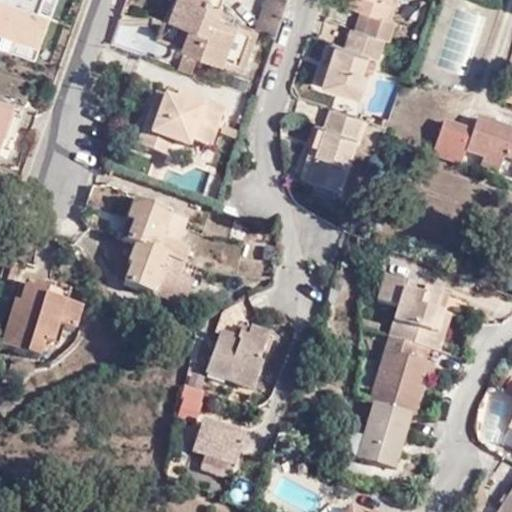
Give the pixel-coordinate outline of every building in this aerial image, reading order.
[(247,56),(261,24),(262,19),(259,17),(226,3),(226,0),(180,0),(177,8),(192,15),(184,33),(194,36),(206,41),(247,56)] [(261,24),(278,32),(289,0),(265,0),(259,17),(262,19),(261,24)] [(363,28),(387,37),(390,38),(396,20),(390,18),(396,3),(388,0),(351,0),(348,8),(368,16),(363,28)] [(486,0),(448,0),(437,69),(484,76),(496,1),(486,0)] [(363,28),(354,25),(348,44),(335,40),(328,59),(339,65),(338,68),(332,67),(326,81),(362,93),(371,71),(364,69),(370,54),(378,57),(387,37),(363,28)] [(184,59),(198,64),(206,41),(194,36),(184,59)] [(8,121),(19,93),(0,86),(0,144),(8,148),(17,124),(8,121)] [(180,86),(177,95),(221,111),(224,102),(180,86)] [(221,111),(177,95),(158,89),(149,110),(158,114),(146,142),(170,150),(175,137),(191,142),(193,136),(211,142),(221,111)] [(369,117),(336,106),(330,125),(320,122),(314,140),(322,144),(310,177),(341,189),(369,117)] [(158,114),(149,110),(138,139),(146,142),(158,114)] [(511,157),(511,127),(484,116),(478,128),(464,123),(452,155),(467,160),(471,150),(489,155),(485,164),(504,171),(508,157),(511,157)] [(438,150),(452,155),(464,123),(450,118),(438,150)] [(128,274),(171,291),(181,263),(189,241),(178,237),(185,214),(131,194),(123,212),(133,217),(127,234),(135,237),(129,254),(134,256),(128,274)] [(320,214),(293,227),(304,252),(332,240),(320,214)] [(476,262),(479,245),(467,243),(463,259),(476,262)] [(181,263),(171,291),(186,297),(198,269),(181,263)] [(72,316),(80,298),(43,282),(45,278),(27,273),(19,295),(15,293),(0,326),(0,328),(34,341),(37,332),(47,335),(57,312),(72,316)] [(395,311),(388,340),(415,347),(429,352),(437,319),(433,318),(438,297),(420,293),(418,299),(403,294),(404,288),(383,280),(375,305),(395,311)] [(108,325),(109,328),(127,326),(121,301),(103,302),(108,325)] [(429,352),(438,354),(447,322),(437,319),(429,352)] [(262,333),(245,326),(242,332),(234,329),(230,336),(214,330),(197,367),(219,377),(221,371),(247,382),(255,362),(250,360),(262,333)] [(388,340),(370,405),(409,416),(412,416),(420,391),(416,390),(422,367),(411,364),(415,347),(388,340)] [(0,401),(16,389),(11,382),(0,390),(0,401)] [(174,417),(194,422),(203,387),(182,383),(174,417)] [(409,416),(370,405),(356,459),(392,470),(409,416)] [(227,463),(239,434),(196,418),(184,449),(227,463)] [(511,511),(511,491),(499,511),(511,511)]
